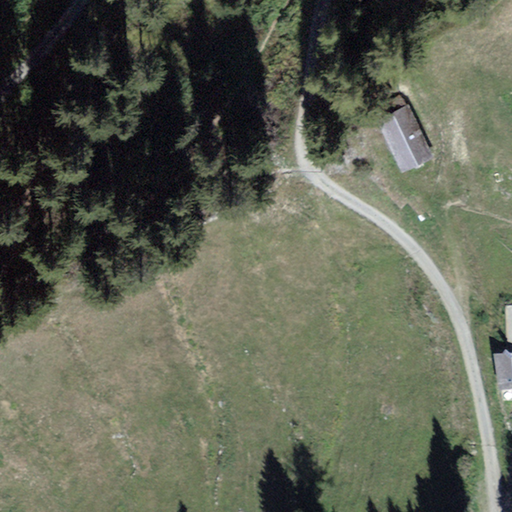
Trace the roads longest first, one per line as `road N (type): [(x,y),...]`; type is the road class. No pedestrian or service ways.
road 1 (track): [(466,299),(407,229),(331,181),(307,152),(313,40),(327,0)]
road 2 (track): [(511,487),(466,299)]
road 3 (track): [(86,0),(1,107)]
